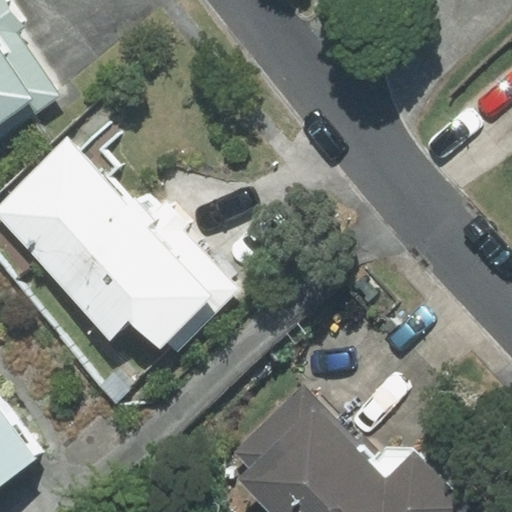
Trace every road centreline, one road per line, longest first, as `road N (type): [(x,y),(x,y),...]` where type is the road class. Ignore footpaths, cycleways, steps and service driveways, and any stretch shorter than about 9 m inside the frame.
road 1 (residential): [(350,125),(511,302)]
road 2 (residential): [(350,125),(244,0)]
road 3 (residential): [(347,0),(350,125)]
